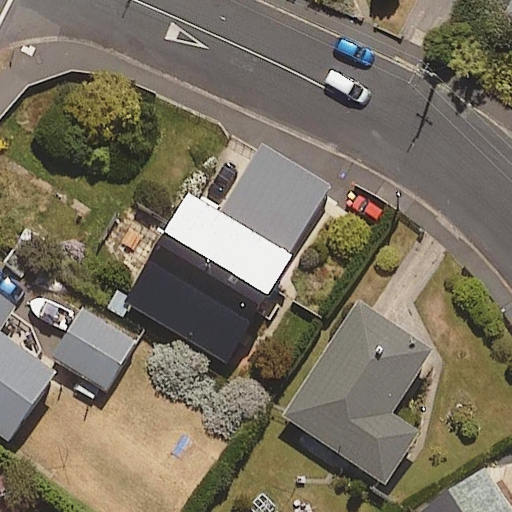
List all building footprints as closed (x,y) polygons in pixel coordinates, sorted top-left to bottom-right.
[(331,191),(262,148),(221,213),(190,194),(123,301),(223,363),(331,191)] [(0,329),(16,306),(0,294),(0,433),(8,439),(55,374),(0,334),(0,329)] [(138,341),(85,304),(50,355),(104,391),(138,341)] [(432,354),(360,304),(284,415),(385,485),(421,433),(392,413),(432,354)] [(511,511),(511,508),(485,469),(422,511),(511,511)]
